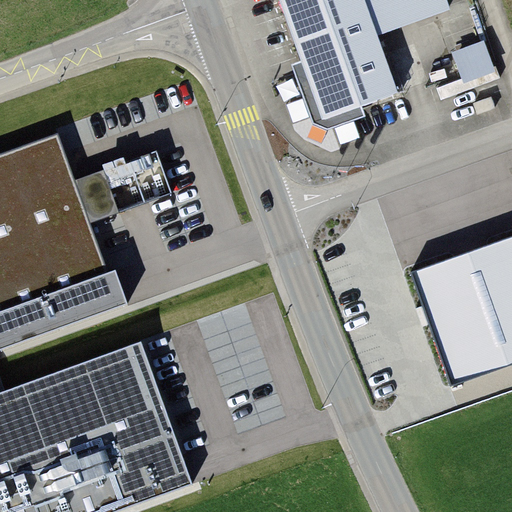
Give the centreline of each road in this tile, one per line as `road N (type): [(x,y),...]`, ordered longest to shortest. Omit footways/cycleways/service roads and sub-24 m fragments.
road 1 (secondary): [(278,221),(400,511)]
road 2 (unclassified): [(278,221),(511,139)]
road 3 (secondary): [(202,4),(278,221)]
road 4 (tertiary): [(0,79),(202,4)]
